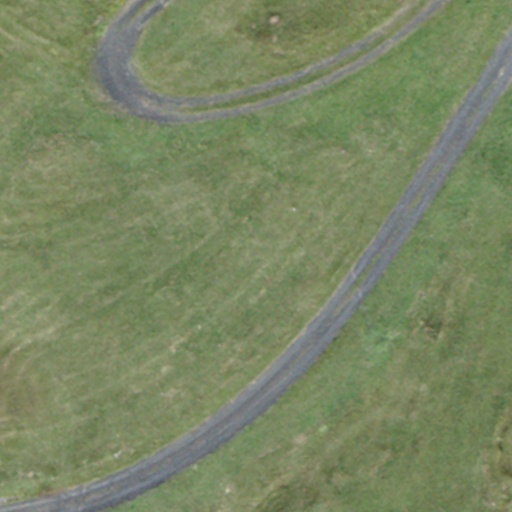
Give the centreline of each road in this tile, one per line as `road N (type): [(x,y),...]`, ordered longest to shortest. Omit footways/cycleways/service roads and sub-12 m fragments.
road 1 (track): [(11,511),(82,497),(154,466),(277,373),(337,307),(407,209),(511,38)]
road 2 (track): [(423,0),(339,60),(274,90),(195,110),(160,110),(131,99),(113,80),(118,30),(150,0)]
